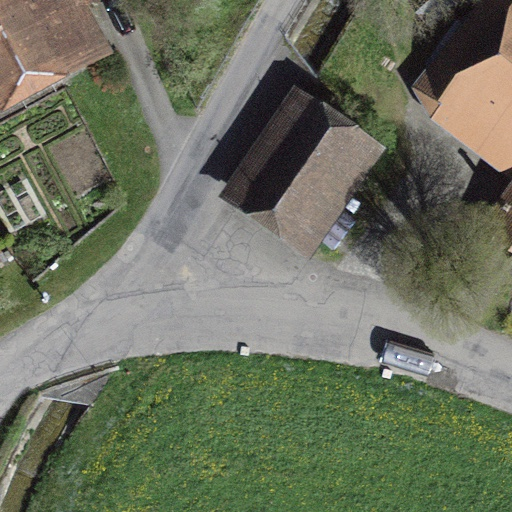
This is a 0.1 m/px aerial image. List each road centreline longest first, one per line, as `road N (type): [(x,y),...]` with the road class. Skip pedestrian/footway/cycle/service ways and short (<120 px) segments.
road 1 (residential): [(103,322),(393,349),(511,396)]
road 2 (residential): [(103,322),(286,0)]
